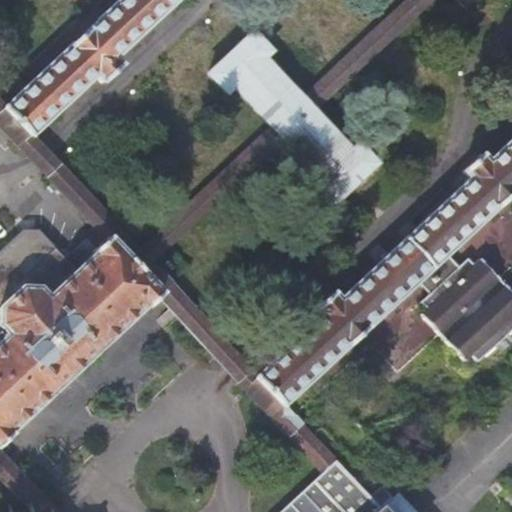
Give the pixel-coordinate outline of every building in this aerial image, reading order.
[(116,0),(4,104),(32,135),(93,78),(102,85),(118,70),(111,61),(149,25),(176,0),(116,0)] [(404,0),(295,102),(309,118),(435,0),(447,0),(456,9),(465,0),(404,0)] [(309,118),(295,102),(261,65),(268,56),(249,37),(203,79),(222,100),(229,93),(265,130),(278,144),(316,185),(309,193),(328,213),(374,170),(356,151),(346,158),(309,118)] [(151,265),(278,144),(265,130),(139,248),(32,135),(4,104),(0,99),(0,129),(103,240),(164,305),(307,460),(311,456),(321,447),(284,408),(257,378),(151,265)] [(257,378),(284,408),(355,340),(414,282),(427,295),(417,303),(425,311),(419,318),(444,345),(463,365),(469,359),(476,366),(511,332),(511,298),(502,288),(476,262),(470,268),(463,260),(455,267),(444,255),(490,213),(501,203),(511,192),(511,141),(484,168),(477,160),(458,177),(464,185),(376,267),(337,303),(331,296),(314,312),(321,319),(257,378)] [(0,456),(1,458),(11,448),(34,426),(27,415),(121,327),(131,336),(154,314),(164,305),(103,240),(89,253),(93,256),(73,275),(37,235),(19,235),(0,252),(0,456)] [(412,511),(397,494),(392,499),(380,486),(369,496),(354,481),(321,447),(311,456),(323,470),(319,474),(278,511),(412,511)] [(0,483),(26,511),(51,511),(1,458),(0,456),(0,483)]
